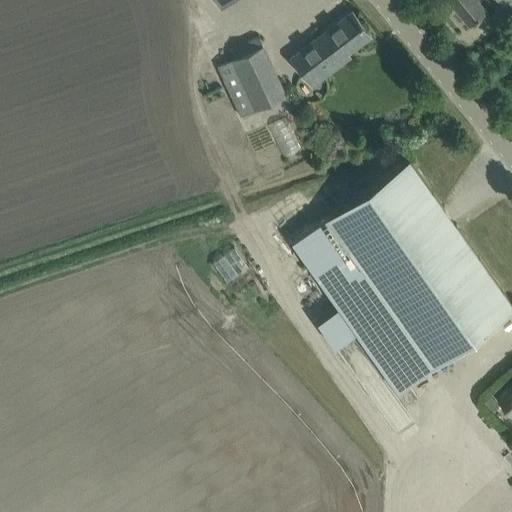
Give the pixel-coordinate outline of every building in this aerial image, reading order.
[(449,0),(467,22),(485,7),(484,7),(492,0),(449,0)] [(351,10),(290,56),(311,84),(349,56),(347,53),(370,35),(351,10)] [(233,57),(217,65),(240,115),(286,93),(258,33),(228,47),(233,57)] [(325,216),(291,240),(337,305),(316,319),(334,344),(354,329),(396,388),(430,364),(511,306),(511,303),(460,230),(441,204),(408,157),(325,216)] [(511,384),(499,396),(511,410),(511,384)]
